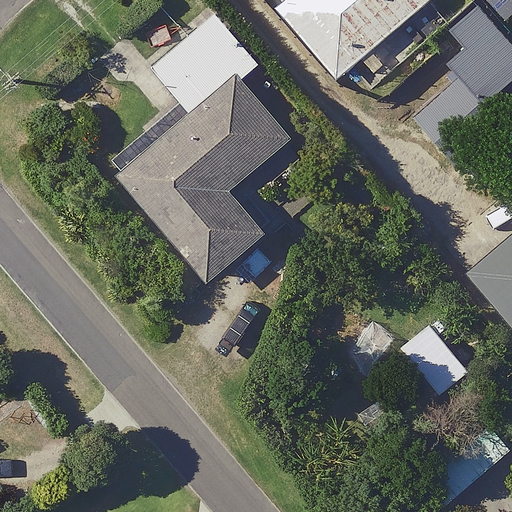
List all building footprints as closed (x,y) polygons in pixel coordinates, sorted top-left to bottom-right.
[(285,0),(274,10),(334,81),(429,0),(428,0),(285,0)] [(511,87),(511,49),(474,9),(446,35),(467,57),(450,73),(455,78),(408,121),(440,155),(511,87)] [(254,67),(210,15),(145,69),(185,117),(114,176),(206,285),(263,238),(225,193),(286,142),(236,82),(254,67)] [(511,235),(465,276),(511,331),(511,235)] [(464,374),(428,326),(396,350),(433,398),(464,374)] [(444,511),(511,454),(511,452),(494,431),(425,490),(443,511),(444,511)]
